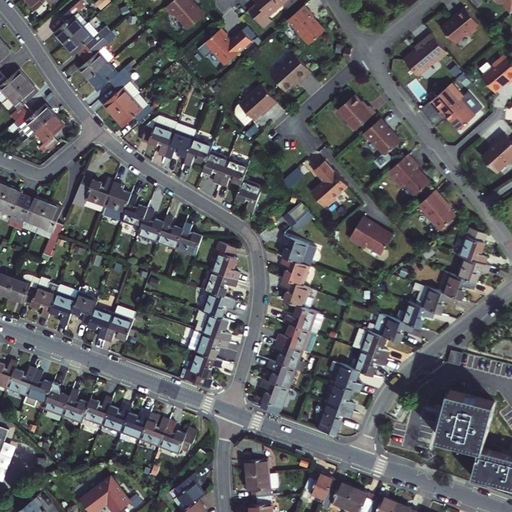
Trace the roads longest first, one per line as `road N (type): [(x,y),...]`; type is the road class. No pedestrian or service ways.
road 1 (residential): [(230,410),(259,296),(253,241),(96,130)]
road 2 (residential): [(0,325),(230,410)]
road 3 (residential): [(367,54),(511,245)]
road 4 (residential): [(511,286),(401,376),(380,403),(361,457)]
road 5 (residential): [(96,130),(0,2)]
road 6 (residential): [(361,457),(511,511)]
road 7 (residential): [(230,410),(361,457)]
road 8 (residential): [(367,54),(273,137)]
